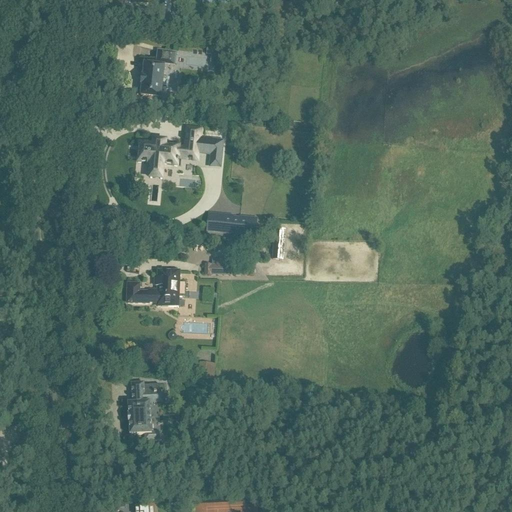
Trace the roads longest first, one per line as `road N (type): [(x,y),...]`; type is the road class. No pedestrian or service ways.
road 1 (tertiary): [(48,511),(25,146)]
road 2 (residential): [(25,146),(55,133),(68,0)]
